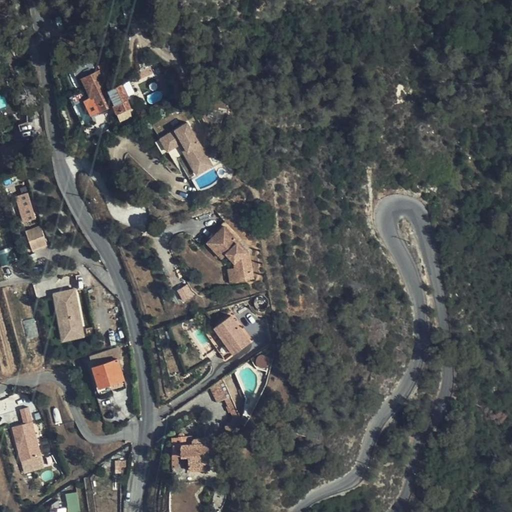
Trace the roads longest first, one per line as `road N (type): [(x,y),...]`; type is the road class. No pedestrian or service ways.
road 1 (tertiary): [(395,511),(448,383),(423,221),(406,205),(383,215),(415,286),(415,369),(378,422),(361,468),(293,511)]
road 2 (tertiary): [(136,511),(149,416),(143,355),(117,266),(65,180),(36,0)]
road 3 (unknown): [(65,180),(88,168),(136,213),(188,200)]
